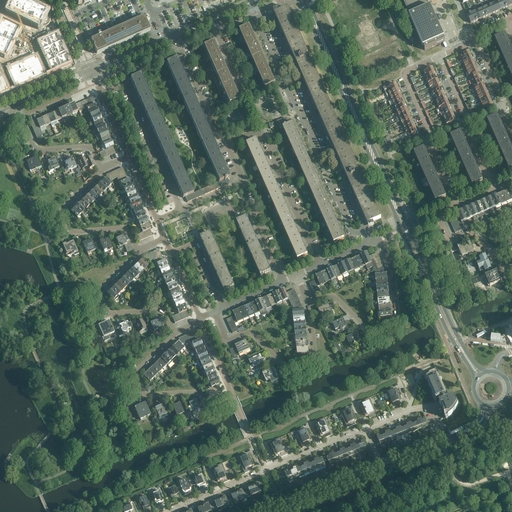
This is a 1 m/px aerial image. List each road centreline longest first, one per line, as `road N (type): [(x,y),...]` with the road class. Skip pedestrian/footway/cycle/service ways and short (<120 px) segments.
road 1 (residential): [(256,15),(349,230),(367,233)]
road 2 (residential): [(367,233),(271,17),(256,15)]
road 3 (secondary): [(407,227),(303,0)]
road 4 (residential): [(215,312),(228,341),(251,331),(284,368),(313,359),(308,303)]
road 5 (residential): [(308,303),(334,296),(371,335),(396,321),(379,240)]
road 6 (residential): [(456,205),(405,77),(440,56)]
road 7 (residential): [(320,266),(263,137),(227,144)]
road 8 (residential): [(231,394),(209,404),(204,395),(144,395),(135,373),(176,334)]
road 9 (residential): [(141,249),(126,228),(70,232),(60,210),(104,167)]
road 10 (residential): [(176,334),(161,310),(110,315),(99,291),(141,249)]
road 11 (secondary): [(478,376),(407,227)]
road 12 (residential): [(180,210),(125,85),(101,95)]
road 13 (residential): [(492,188),(440,56)]
road 14 (tertiary): [(262,511),(381,464)]
road 15 (residential): [(104,167),(90,146),(37,150),(18,106)]
road 16 (tertiary): [(381,464),(474,427),(487,407)]
